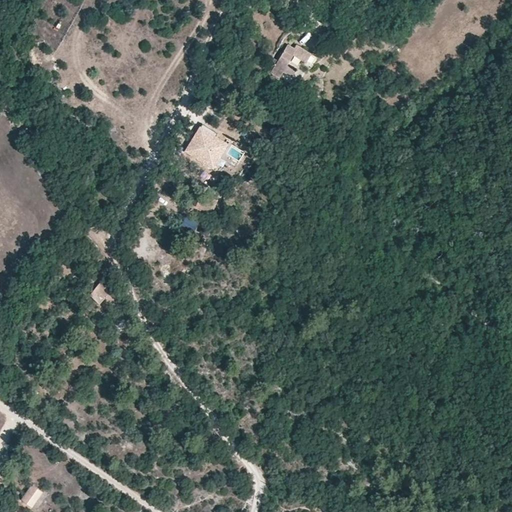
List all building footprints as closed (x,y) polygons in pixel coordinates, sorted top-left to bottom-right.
[(294,48),(288,44),(277,62),(281,63),(277,69),(292,78),(296,70),(288,65),(293,56),(306,63),(312,53),(297,45),(294,48)] [(229,146),(199,129),(184,154),(213,172),(229,146)] [(217,202),(205,196),(201,207),(213,212),(217,202)] [(181,226),(194,233),(200,223),(187,215),(181,226)] [(110,292),(101,282),(90,295),(99,304),(110,292)] [(42,492),(32,485),(21,500),(31,507),(42,492)]
